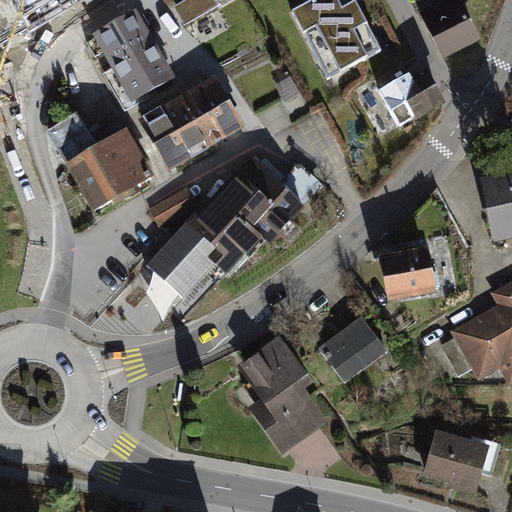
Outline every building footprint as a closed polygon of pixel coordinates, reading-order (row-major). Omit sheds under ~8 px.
[(117,0),(25,0),(41,28),(80,7),(86,17),(117,0)] [(204,0),(200,0),(177,12),(187,32),(214,19),(204,0)] [(482,49),(461,0),(442,0),(419,10),(442,65),(482,49)] [(360,1),(306,29),(341,96),(395,68),(360,1)] [(131,115),(178,89),(140,23),(94,49),(131,115)] [(420,78),(388,94),(408,134),(447,115),(432,86),(425,89),(420,78)] [(217,86),(165,115),(191,163),(244,134),(217,86)] [(156,193),(129,144),(76,173),(103,222),(156,193)] [(250,157),(145,267),(182,300),(214,266),(229,277),(265,243),(267,246),(304,208),(250,157)] [(511,172),(479,178),(489,235),(511,231),(511,172)] [(425,247),(380,254),(388,302),(433,295),(425,247)] [(493,305),(444,331),(469,379),(494,366),(503,386),(511,381),(511,283),(510,279),(486,292),(493,305)] [(362,317),(322,345),(351,387),(386,363),(392,359),(362,317)] [(281,341),(239,370),(262,403),(248,412),(283,462),(327,432),(306,401),(317,393),(281,341)] [(495,456),(444,440),(430,484),(482,500),(495,456)]
